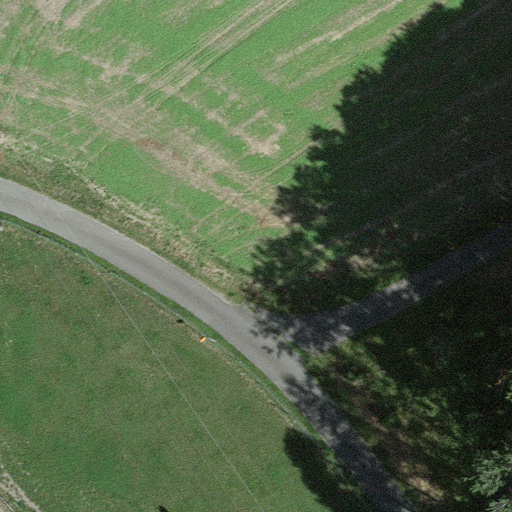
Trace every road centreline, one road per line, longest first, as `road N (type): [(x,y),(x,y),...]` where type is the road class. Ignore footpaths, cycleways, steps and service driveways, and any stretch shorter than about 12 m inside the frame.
road 1 (residential): [(0,203),(150,265),(210,304),(271,351),(402,511)]
road 2 (track): [(511,232),(333,330),(271,351)]
